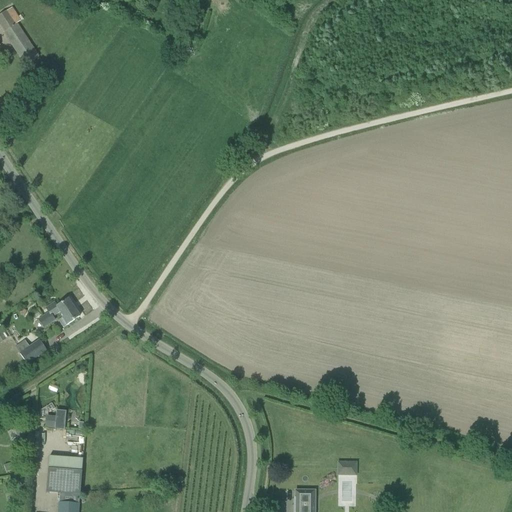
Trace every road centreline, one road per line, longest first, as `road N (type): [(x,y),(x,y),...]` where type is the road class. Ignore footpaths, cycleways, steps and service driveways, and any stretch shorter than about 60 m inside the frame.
road 1 (track): [(511,93),(271,152),(243,171),(128,327)]
road 2 (unclassified): [(243,511),(246,432),(230,394),(128,327),(85,282),(0,151)]
